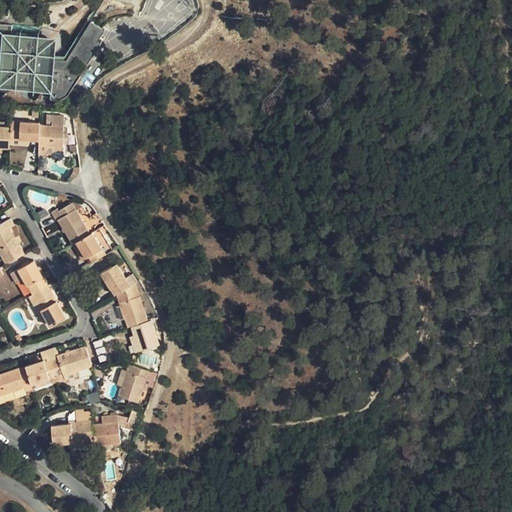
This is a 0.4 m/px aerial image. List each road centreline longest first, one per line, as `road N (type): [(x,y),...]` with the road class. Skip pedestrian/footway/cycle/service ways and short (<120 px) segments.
road 1 (track): [(204,0),(196,24),(109,87),(88,115),(96,189),(163,311),(170,345),(123,484),(102,511)]
road 2 (residential): [(0,359),(83,326),(9,178)]
road 3 (residential): [(0,423),(102,511)]
